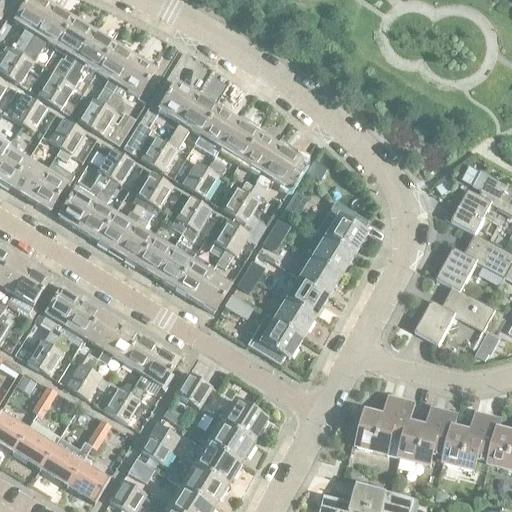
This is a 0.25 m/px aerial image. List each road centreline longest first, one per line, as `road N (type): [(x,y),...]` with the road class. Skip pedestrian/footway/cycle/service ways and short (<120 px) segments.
road 1 (residential): [(354,354),(406,245),(404,203),(362,151),(276,78),(146,0)]
road 2 (residential): [(324,415),(0,215)]
road 3 (residential): [(354,354),(409,375),(476,386),(511,377)]
